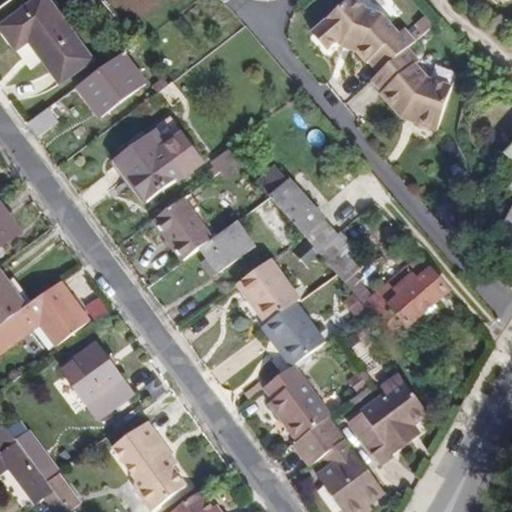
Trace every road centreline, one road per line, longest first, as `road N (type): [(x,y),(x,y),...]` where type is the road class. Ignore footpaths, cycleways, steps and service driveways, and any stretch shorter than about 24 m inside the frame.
road 1 (residential): [(0,121),(289,511)]
road 2 (secondary): [(511,379),(446,511)]
